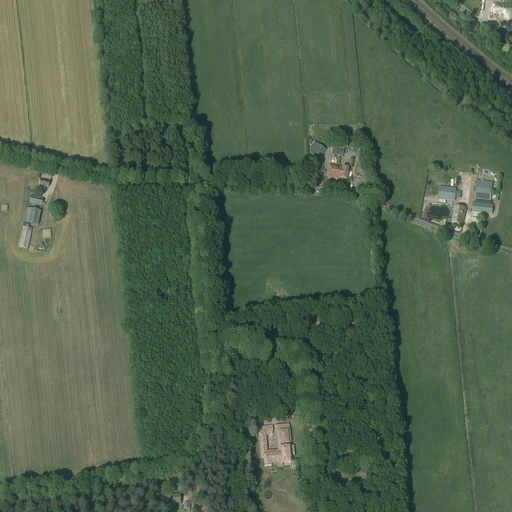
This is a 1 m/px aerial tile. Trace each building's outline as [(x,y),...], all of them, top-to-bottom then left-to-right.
[(492,12),(492,19),(497,20),(497,24),(504,24),(504,19),(505,19),(505,15),(504,15),(504,12),(497,11),(497,12),(492,12)] [(326,150),(315,142),(309,150),(320,158),(326,150)] [(346,154),(347,149),(333,147),(331,155),(342,157),(343,153),(346,154)] [(346,179),(348,168),(330,164),(327,177),(339,180),(340,178),(346,179)] [(49,187),(50,182),(40,180),(39,185),(40,186),(39,190),(45,191),(46,187),(49,187)] [(476,184),(474,200),(485,201),(491,202),(493,184),(491,183),(485,182),(484,185),(476,184)] [(444,188),(443,191),(440,190),(438,199),(454,201),(456,189),(444,188)] [(41,206),(43,199),(31,196),(29,204),(41,206)] [(492,214),(493,205),(473,203),(472,212),(492,214)] [(462,226),(466,208),(455,206),(452,224),(462,226)] [(37,226),(41,208),(37,207),(36,210),(27,209),(24,223),(37,226)] [(27,249),(31,229),(23,227),(19,247),(27,249)] [(43,239),(51,238),(50,230),(42,230),(43,239)] [(273,426),(259,427),(259,433),(261,458),(264,458),(264,467),(271,466),(271,464),(271,462),(277,461),(277,463),(290,462),(289,446),(280,447),(281,450),(267,451),(265,435),(267,435),(267,432),(272,431),(273,431),(273,426)] [(287,429),(279,430),(280,443),(289,443),(287,429)] [(167,494),(167,503),(176,502),(176,494),(167,494)]
